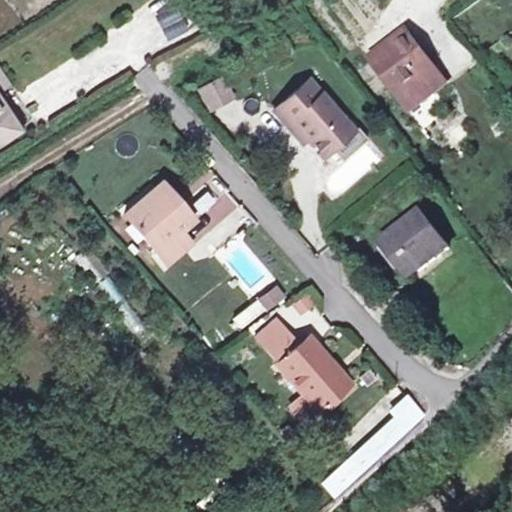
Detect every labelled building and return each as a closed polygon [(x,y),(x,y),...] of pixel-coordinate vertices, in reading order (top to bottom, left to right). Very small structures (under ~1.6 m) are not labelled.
[(169,0),(150,6),(161,39),(181,32),(170,0),(169,0)] [(373,66),(407,106),(438,82),(403,42),(373,66)] [(290,47),(225,80),(232,93),(297,59),(290,47)] [(0,67),(0,145),(18,134),(0,108),(0,93),(12,85),(0,67)] [(291,123),(296,118),(327,151),(333,146),(353,128),(322,93),(318,96),(306,82),(278,108),(291,123)] [(235,105),(224,85),(200,98),(211,117),(235,105)] [(358,124),(353,128),(364,139),(368,135),(358,124)] [(353,128),(333,146),(343,157),(364,139),(353,128)] [(193,238),(184,228),(194,218),(162,182),(129,212),(170,259),(193,238)] [(429,217),(387,244),(414,282),(455,254),(429,217)] [(92,284),(108,273),(90,247),(74,258),(92,284)] [(99,286),(115,306),(126,298),(109,277),(99,286)] [(276,284),(259,296),(267,307),(283,294),(276,284)] [(267,307),(259,296),(235,314),(243,324),(267,307)] [(295,341),(276,317),(259,331),(279,354),(295,341)] [(312,354),(321,346),(307,330),(298,338),(312,354)] [(312,354),(298,338),(295,341),(279,354),(277,356),(304,386),(322,406),(351,379),(321,346),(312,354)] [(311,416),(322,406),(304,386),(293,396),(311,416)] [(334,499),(424,414),(405,394),(386,411),(390,415),(319,483),(334,499)]
